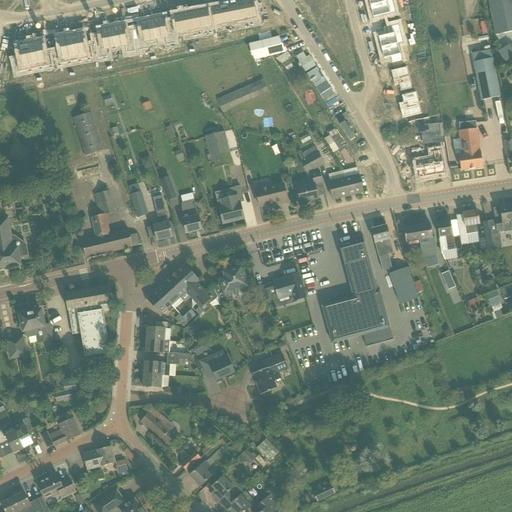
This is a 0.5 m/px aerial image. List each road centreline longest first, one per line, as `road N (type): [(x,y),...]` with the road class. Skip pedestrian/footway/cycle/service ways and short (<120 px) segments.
road 1 (tertiary): [(132,263),(399,203)]
road 2 (unknown): [(382,205),(294,57)]
road 3 (residential): [(132,263),(121,404)]
road 4 (tertiary): [(0,293),(132,263)]
road 5 (residential): [(0,482),(117,425)]
road 6 (residential): [(121,404),(204,401),(247,419)]
road 7 (residential): [(354,102),(285,0)]
